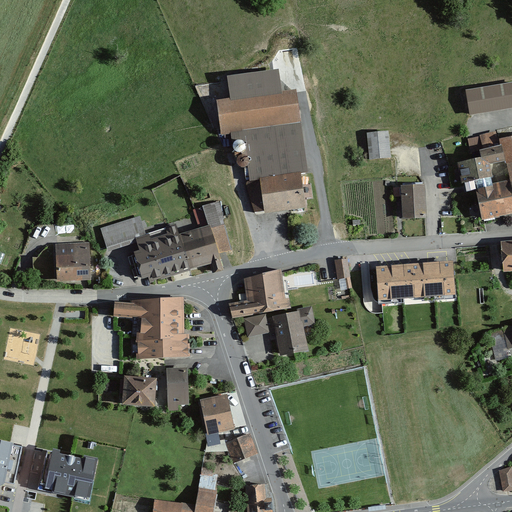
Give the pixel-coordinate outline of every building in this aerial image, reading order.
[(212,103),(216,132),(297,119),(292,91),(280,93),(276,70),(222,78),(226,100),(212,103)] [(511,83),(466,91),(470,116),(511,109),(511,83)] [(452,165),(455,183),(463,182),(465,190),(470,190),(477,223),(511,211),(511,137),(500,139),(497,130),(470,139),(472,159),(452,165)] [(367,134),(369,161),(391,158),(389,132),(367,134)] [(254,180),(260,212),(300,205),(295,173),(254,180)] [(397,186),(398,218),(424,217),(422,184),(397,186)] [(99,228),(105,253),(134,244),(146,284),(187,273),(186,271),(215,261),(206,226),(176,232),(173,224),(143,232),(137,217),(99,228)] [(55,245),(57,283),(91,281),(89,243),(55,245)] [(511,244),(502,246),(505,278),(511,276),(511,244)] [(348,259),(334,261),(337,280),(351,278),(348,259)] [(378,302),(456,297),(453,263),(376,268),(378,302)] [(281,270),(244,280),(247,301),(229,305),(232,319),(292,309),(289,299),(286,299),(281,270)] [(133,305),(115,305),(114,318),(134,319),(132,337),(136,337),(135,360),(190,358),(189,335),(185,335),(184,298),(133,301),(133,305)] [(299,312),(272,317),(280,358),(309,352),(304,327),(315,325),(312,307),(299,310),(299,312)] [(243,319),(247,338),(270,333),(266,315),(243,319)] [(188,369),(167,370),(168,411),(179,411),(179,406),(189,406),(188,369)] [(158,381),(125,378),(122,406),(155,409),(158,381)] [(227,395),(200,401),(208,436),(235,431),(227,395)] [(250,435),(229,443),(236,461),(257,454),(250,435)] [(0,443),(0,488),(6,483),(13,446),(0,443)] [(97,462),(53,453),(45,492),(89,501),(97,462)] [(511,468),(501,470),(505,491),(511,489),(511,468)] [(213,511),(217,492),(198,489),(196,506),(194,511),(213,511)] [(267,511),(266,489),(249,491),(250,511),(267,511)] [(154,500),(152,511),(182,511),(183,504),(154,500)]
